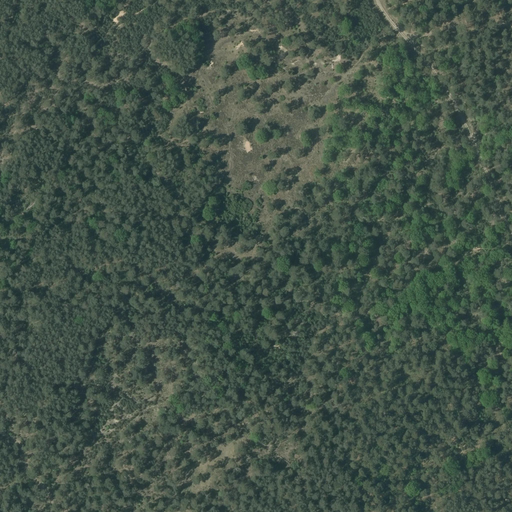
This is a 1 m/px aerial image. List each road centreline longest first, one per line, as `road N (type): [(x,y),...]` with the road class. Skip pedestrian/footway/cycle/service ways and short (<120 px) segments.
road 1 (track): [(465,124),(417,181),(352,310),(304,342),(292,431),(209,458),(182,511)]
road 2 (track): [(376,0),(451,99),(511,231)]
